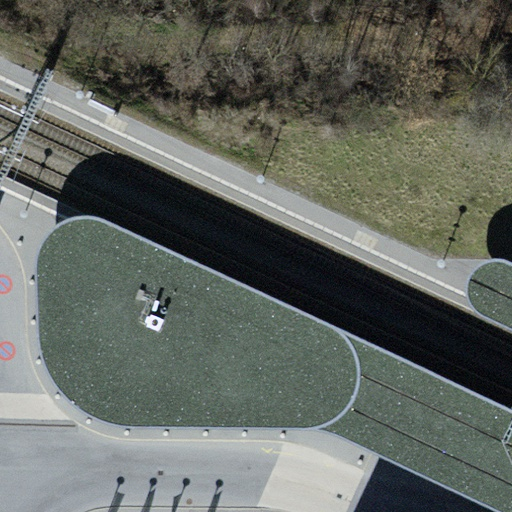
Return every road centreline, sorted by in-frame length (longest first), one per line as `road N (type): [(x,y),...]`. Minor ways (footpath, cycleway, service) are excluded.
road 1 (residential): [(4,511),(11,494),(74,471),(301,479),(371,511)]
road 2 (track): [(511,39),(362,21)]
